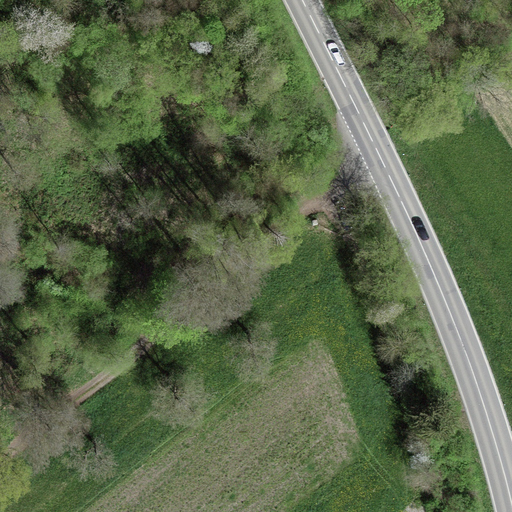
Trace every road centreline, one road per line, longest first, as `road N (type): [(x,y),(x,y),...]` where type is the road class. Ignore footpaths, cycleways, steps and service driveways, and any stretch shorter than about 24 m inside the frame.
road 1 (secondary): [(302,0),(433,275),(511,506)]
road 2 (track): [(0,459),(377,149)]
